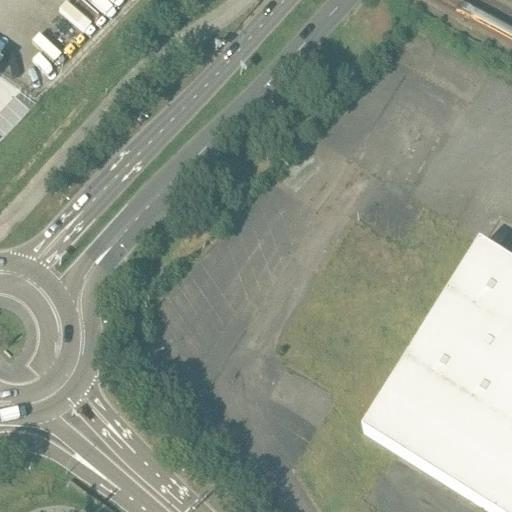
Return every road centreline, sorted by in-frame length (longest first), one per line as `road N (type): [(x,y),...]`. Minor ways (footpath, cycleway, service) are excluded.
road 1 (primary): [(107,251),(342,0)]
road 2 (primary): [(282,0),(80,215)]
road 3 (primary): [(82,381),(92,355),(90,291),(107,251)]
road 4 (trunk): [(0,442),(45,448),(124,483)]
